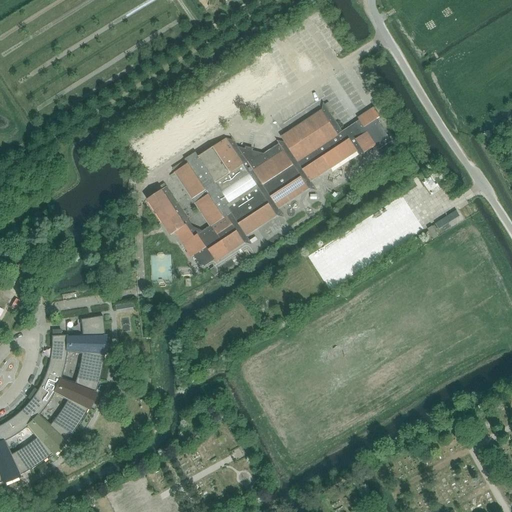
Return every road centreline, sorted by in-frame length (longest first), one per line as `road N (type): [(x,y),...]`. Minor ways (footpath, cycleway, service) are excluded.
road 1 (track): [(274,0),(0,174)]
road 2 (unclassified): [(511,229),(385,37),(370,0)]
